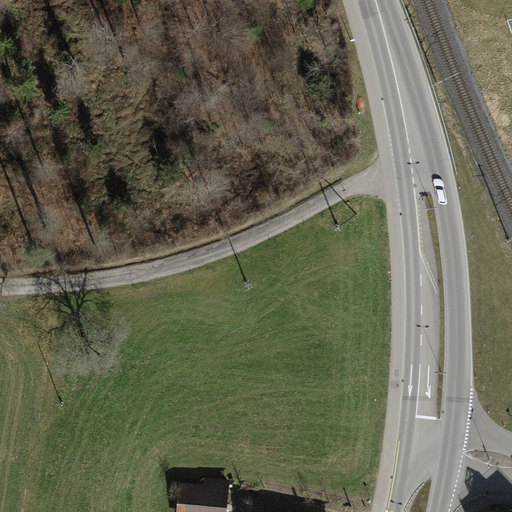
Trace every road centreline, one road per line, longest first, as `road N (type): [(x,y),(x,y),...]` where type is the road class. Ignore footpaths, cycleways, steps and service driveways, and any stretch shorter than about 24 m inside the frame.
road 1 (unclassified): [(0,287),(89,281),(213,252),(418,152)]
road 2 (tertiary): [(450,451),(455,276),(448,213),(418,152)]
road 3 (tertiary): [(418,152),(410,215),(418,347),(408,445)]
road 4 (tertiary): [(418,152),(375,0)]
